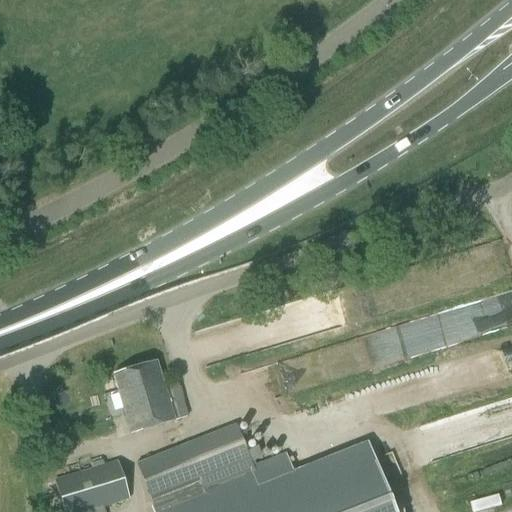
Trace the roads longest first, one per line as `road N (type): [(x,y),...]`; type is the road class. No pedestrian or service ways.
road 1 (primary): [(511,9),(222,216),(0,323)]
road 2 (primary): [(0,344),(224,246),(425,133),(511,66)]
road 3 (unclassified): [(0,366),(511,182)]
road 4 (unclassified): [(0,236),(59,211),(389,0)]
